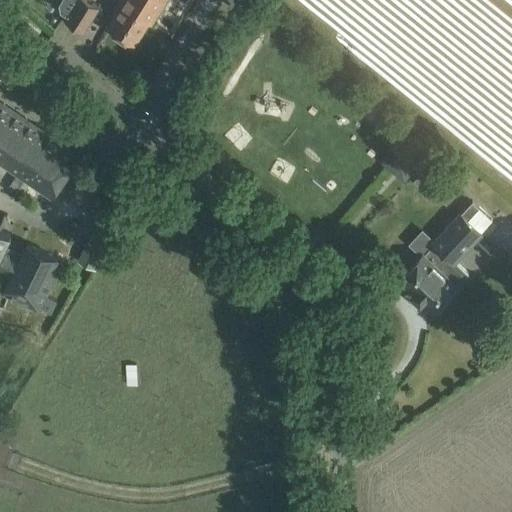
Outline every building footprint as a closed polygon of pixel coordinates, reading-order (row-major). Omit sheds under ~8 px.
[(95,0),(77,0),(76,3),(65,20),(83,32),(100,3),(95,0)] [(151,23),(151,22),(133,11),(140,0),(120,0),(111,15),(113,17),(107,27),(134,44),(148,21),(151,23)] [(140,0),(133,11),(151,22),(165,0),(140,0)] [(60,184),(73,164),(32,137),(39,128),(0,101),(0,159),(37,184),(44,173),(60,184)] [(397,144),(383,158),(404,180),(418,166),(397,144)] [(447,202),(467,179),(455,169),(435,191),(447,202)] [(475,199),(462,213),(461,212),(433,241),(434,242),(424,254),(423,253),(400,277),(415,291),(417,289),(436,307),(467,274),(454,261),(495,217),(475,199)] [(10,236),(0,231),(0,311),(4,304),(0,302),(0,255),(3,250),(10,236)] [(78,256),(96,267),(107,249),(90,238),(78,256)] [(21,258),(3,250),(0,255),(0,266),(14,273),(5,291),(25,301),(31,288),(46,295),(58,271),(52,268),(57,257),(28,243),(21,258)]
